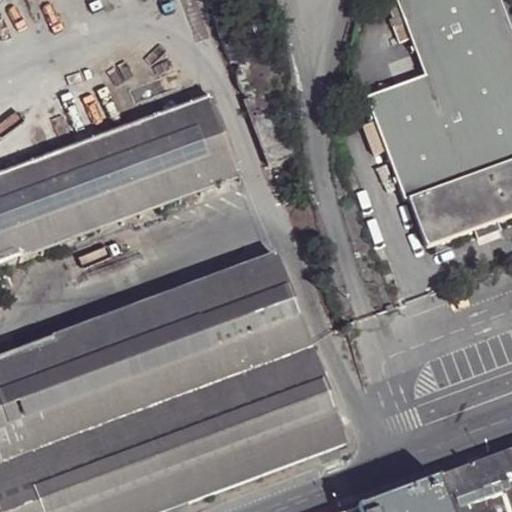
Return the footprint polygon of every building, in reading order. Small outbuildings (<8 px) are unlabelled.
[(0,0),(0,9),(24,0),(0,0)] [(272,21),(264,0),(251,0),(238,5),(249,34),(272,26),(274,26),(272,21)] [(511,34),(499,0),(395,0),(424,75),(364,97),(402,201),(406,199),(425,248),(511,215),(511,34)] [(235,81),(242,88),(248,80),(257,76),(264,74),(273,77),(275,65),(272,56),(268,51),(261,48),(253,47),(245,48),(239,52),(235,57),(232,66),(232,75),(235,81)] [(272,164),(303,152),(273,77),(264,74),(257,76),(248,80),(242,88),(272,164)] [(0,268),(242,181),(211,98),(0,176),(0,268)] [(291,186),(285,170),(279,173),(284,188),(291,186)] [(0,511),(167,511),(346,446),(307,342),(276,257),(43,343),(0,358),(0,511)] [(511,511),(511,452),(440,479),(452,511),(511,511)] [(452,511),(440,479),(357,511),(452,511)]
